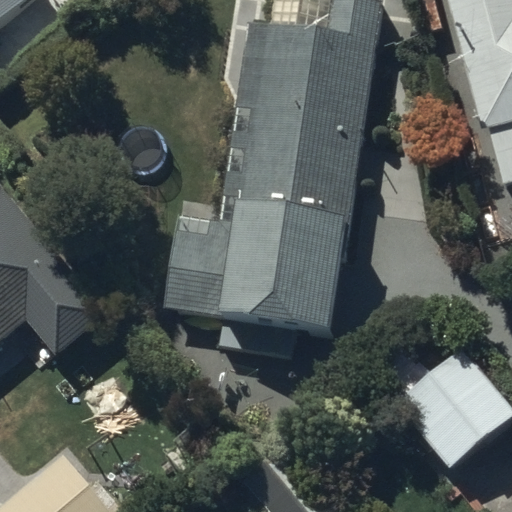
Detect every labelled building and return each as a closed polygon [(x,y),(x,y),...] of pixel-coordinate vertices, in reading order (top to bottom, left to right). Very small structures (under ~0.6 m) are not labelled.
[(0,0),(0,36),(44,0),(0,0)] [(410,0),(421,42),(444,37),(435,0),(410,0)] [(511,0),(444,0),(483,148),(492,146),(505,196),(511,193),(511,0)] [(275,1),(270,35),(252,32),(222,234),(181,228),(167,324),(217,331),(216,339),(331,356),(381,17),(275,1)] [(0,339),(25,318),(52,350),(101,308),(0,191),(0,339)] [(511,417),(465,360),(396,416),(452,484),(511,434),(511,417)] [(337,511),(290,456),(245,494),(260,511),(337,511)] [(103,511),(61,464),(5,511),(103,511)]
